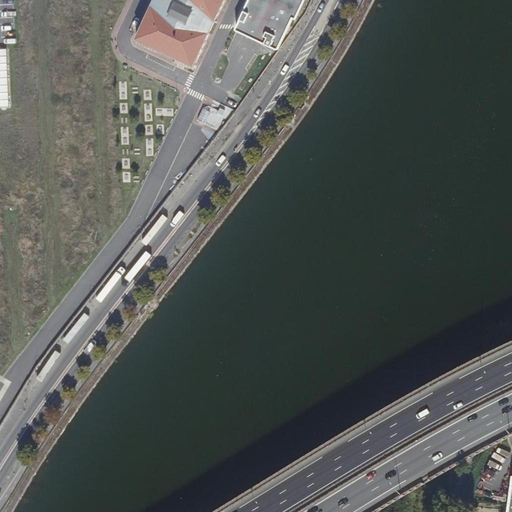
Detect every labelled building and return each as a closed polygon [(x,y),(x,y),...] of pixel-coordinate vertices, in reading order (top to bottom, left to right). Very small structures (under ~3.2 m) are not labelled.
[(155,0),(137,39),(195,67),(226,0),(155,0)] [(250,0),(237,28),(238,30),(277,49),(280,47),(302,0),(250,0)] [(9,48),(0,47),(0,105),(10,105),(9,48)] [(219,124),(224,114),(206,106),(202,117),(219,124)] [(194,125),(185,142),(199,149),(207,132),(194,125)]
